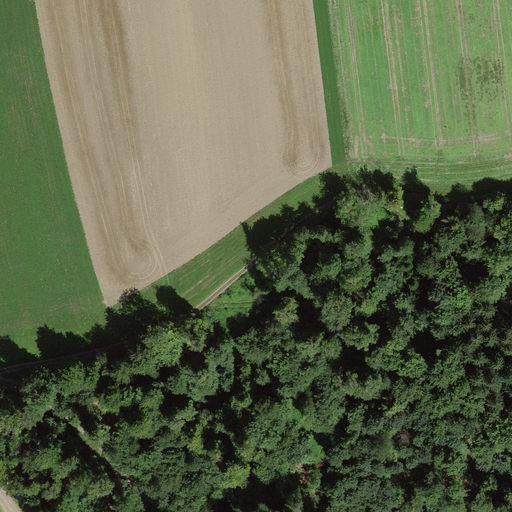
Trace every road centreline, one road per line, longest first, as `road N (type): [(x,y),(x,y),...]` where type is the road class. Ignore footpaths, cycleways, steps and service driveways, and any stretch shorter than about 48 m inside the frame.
road 1 (track): [(0,371),(142,334),(231,281),(297,225),(345,202),(511,184)]
road 2 (track): [(165,511),(71,425),(0,386)]
